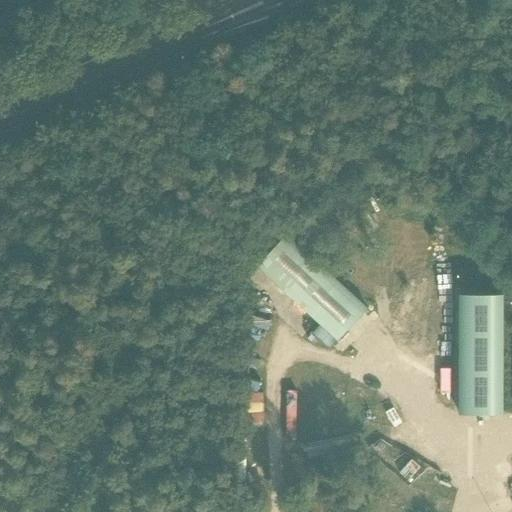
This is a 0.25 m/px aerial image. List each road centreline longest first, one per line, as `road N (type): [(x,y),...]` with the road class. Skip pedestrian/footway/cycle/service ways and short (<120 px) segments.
road 1 (unclassified): [(0,129),(269,0)]
road 2 (unclassified): [(212,0),(0,101)]
